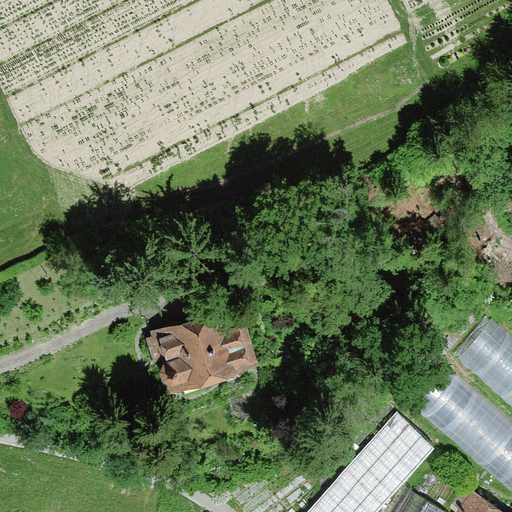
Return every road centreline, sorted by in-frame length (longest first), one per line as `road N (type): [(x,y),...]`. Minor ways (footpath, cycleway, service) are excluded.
road 1 (unclassified): [(0,365),(349,198),(511,61)]
road 2 (residential): [(0,436),(145,471),(224,511)]
